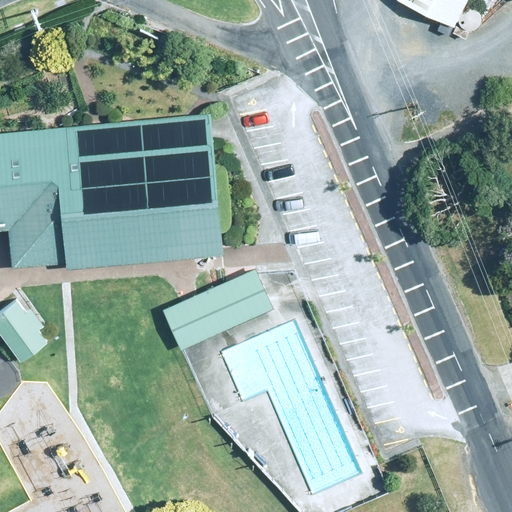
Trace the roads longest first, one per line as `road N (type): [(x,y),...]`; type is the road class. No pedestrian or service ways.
road 1 (unclassified): [(330,70),(511,455)]
road 2 (secondary): [(330,70),(292,62),(176,0)]
